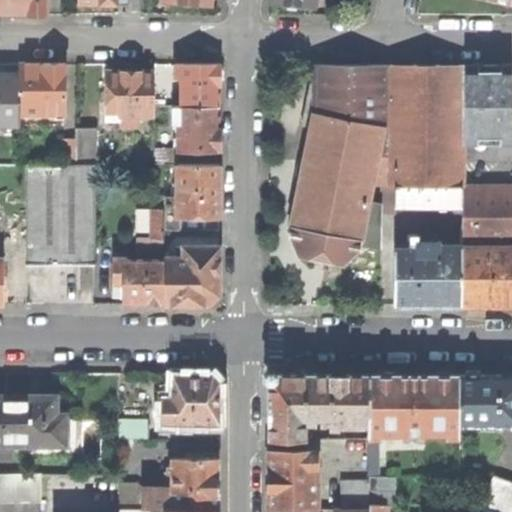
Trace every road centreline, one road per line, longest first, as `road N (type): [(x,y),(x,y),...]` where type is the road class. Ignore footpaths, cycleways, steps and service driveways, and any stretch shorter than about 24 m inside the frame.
road 1 (residential): [(242,39),(244,340)]
road 2 (residential): [(244,340),(511,341)]
road 3 (residential): [(0,339),(244,340)]
road 4 (residential): [(0,39),(242,39)]
road 5 (residential): [(242,511),(244,340)]
road 6 (residential): [(242,39),(383,39)]
road 7 (residential): [(383,39),(511,39)]
